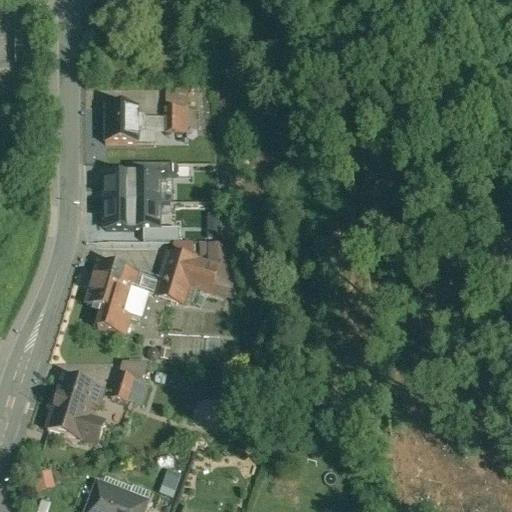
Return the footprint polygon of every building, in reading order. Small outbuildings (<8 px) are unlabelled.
[(99,0),(99,10),(136,10),(135,0),(99,0)] [(24,40),(10,40),(11,68),(24,68),(24,40)] [(134,116),(100,115),(100,153),(134,153),(134,139),(142,139),(142,125),(142,123),(134,123),(134,116)] [(160,125),(160,143),(184,143),(184,116),(160,116),(160,125)] [(134,139),(134,153),(136,153),(136,160),(149,160),(149,157),(160,157),(160,143),(160,125),(142,125),(142,139),(134,139)] [(120,217),(127,217),(127,175),(109,175),(108,232),(120,232),(120,217)] [(159,231),(156,175),(132,176),(134,232),(159,231)] [(170,256),(190,258),(191,246),(172,243),(170,256)] [(154,285),(147,306),(178,316),(185,293),(207,301),(215,274),(163,257),(154,285)] [(135,282),(93,269),(89,282),(85,281),(81,293),(85,294),(79,313),(97,319),(91,337),(121,347),(128,327),(139,331),(147,306),(154,285),(136,279),(135,282)] [(118,364),(118,379),(143,379),(143,364),(118,364)] [(146,393),(112,382),(104,405),(138,417),(146,393)] [(101,397),(57,384),(52,401),(48,399),(42,420),(46,421),(40,440),(93,456),(101,427),(87,423),(90,414),(95,416),(101,397)] [(164,472),(158,496),(172,500),(179,476),(164,472)] [(48,496),(44,481),(29,486),(33,500),(48,496)] [(92,489),(84,511),(142,511),(147,500),(127,493),(124,500),(92,489)]
